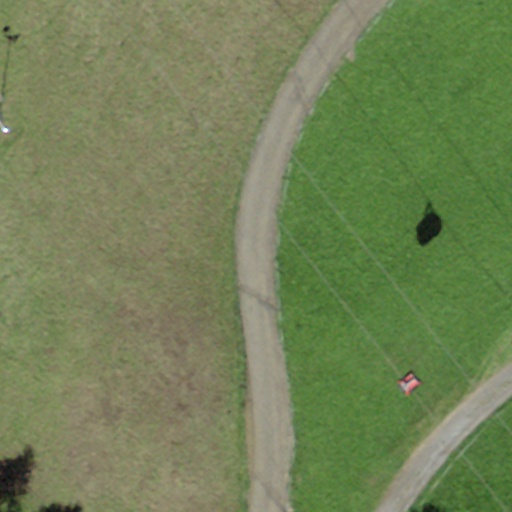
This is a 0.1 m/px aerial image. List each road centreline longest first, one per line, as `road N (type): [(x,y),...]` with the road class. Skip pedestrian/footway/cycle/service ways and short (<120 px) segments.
road 1 (track): [(261,511),(274,423),(246,199),(285,111),(357,0)]
road 2 (track): [(511,368),(459,397),(387,511)]
